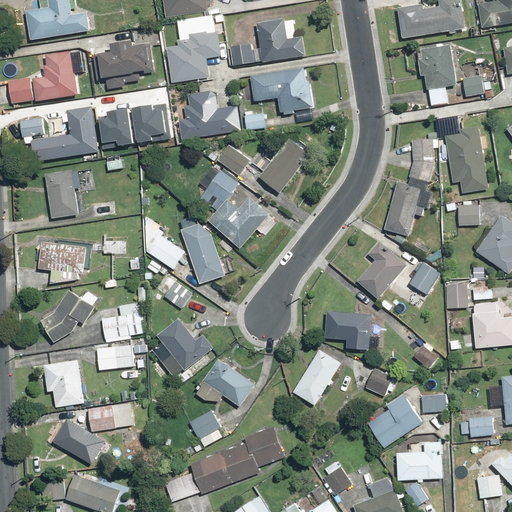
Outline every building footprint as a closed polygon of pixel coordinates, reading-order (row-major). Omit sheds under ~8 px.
[(29,12),(34,41),(94,31),(90,11),(76,14),(74,0),(44,0),(46,9),(29,12)] [(210,7),(209,0),(165,0),(168,13),(210,7)] [(244,0),(218,0),(220,13),(246,9),(244,0)] [(404,36),(468,27),(463,0),(440,0),(441,3),(426,5),(426,2),(400,6),(404,36)] [(511,25),(511,0),(501,0),(501,1),(482,4),(486,29),(511,25)] [(180,21),(181,25),(184,41),(181,42),(182,48),(169,50),(175,84),(213,78),(209,58),(224,55),(218,18),(217,14),(180,21)] [(233,47),(236,66),(268,61),(268,64),(311,58),(308,38),(293,40),(290,18),(261,23),(265,50),(258,51),(257,44),(233,47)] [(116,54),(95,56),(98,84),(110,83),(111,89),(131,87),(131,83),(144,81),(143,75),(159,73),(156,45),(139,46),(138,44),(116,47),(116,54)] [(422,60),(424,76),(429,76),(433,106),(451,104),(449,88),(461,87),(456,45),(425,49),(427,60),(422,60)] [(39,101),(39,104),(82,97),(79,74),(87,72),(84,50),(50,55),(52,67),(49,68),(50,75),(10,81),(14,105),(39,101)] [(283,99),(286,117),(300,115),(299,111),(319,108),(315,82),(309,83),(307,70),(254,77),(258,103),(283,99)] [(464,77),(467,95),(486,91),(483,73),(464,77)] [(193,95),(194,106),(189,107),(190,120),(184,121),(187,140),(245,133),(242,107),(222,110),(219,92),(193,95)] [(137,107),(142,142),(174,137),(168,102),(137,107)] [(37,140),(40,162),(103,152),(96,107),(65,112),(66,122),(72,121),(74,134),(37,140)] [(112,111),(112,116),(104,117),(107,141),(116,140),(117,146),(139,142),(133,108),(112,111)] [(269,113),(246,116),(249,132),(271,129),(269,113)] [(46,119),(23,122),(27,145),(36,144),(35,136),(48,134),(46,119)] [(491,186),(480,124),(461,127),(462,129),(447,131),(456,181),(463,180),(465,191),(491,186)] [(316,153),(294,137),(263,178),(285,194),(316,153)] [(431,217),(438,192),(432,191),(438,162),(437,139),(415,141),(417,163),(413,186),(403,183),(390,231),(414,237),(420,214),(431,217)] [(220,160),(242,176),(256,157),(235,141),(226,154),(218,148),(211,158),(217,163),(220,160)] [(109,163),(110,172),(128,169),(126,161),(109,163)] [(243,183),(225,169),(202,199),(218,212),(210,223),(245,250),(273,214),(254,199),(244,212),(229,200),(243,183)] [(78,171),(50,176),(56,220),(84,216),(78,171)] [(94,205),(96,218),(118,214),(116,201),(94,205)] [(484,205),(461,206),(462,227),(485,227),(484,205)] [(511,220),(506,217),(481,252),(511,274),(511,220)] [(209,224),(184,233),(202,286),(227,278),(209,224)] [(153,253),(158,257),(151,267),(160,274),(167,264),(177,270),(188,254),(164,237),(153,253)] [(383,301),(409,265),(380,244),(371,256),(378,261),(361,285),(383,301)] [(90,248),(46,245),(44,270),(62,271),(61,282),(82,284),(83,274),(88,275),(90,248)] [(445,276),(427,263),(412,285),(430,298),(445,276)] [(497,278),(479,277),(477,300),(495,301),(497,278)] [(196,296),(178,282),(167,296),(185,310),(196,296)] [(472,285),(450,285),(450,309),(472,308),(472,285)] [(83,298),(73,291),(59,313),(44,323),(59,344),(77,333),(84,323),(88,325),(101,308),(98,306),(102,300),(88,290),(83,298)] [(124,317),(105,320),(109,343),(136,339),(135,336),(146,334),(141,303),(122,306),(124,317)] [(503,307),(478,308),(479,349),(511,348),(511,317),(504,318),(503,307)] [(375,316),(331,312),(329,339),(350,341),(350,350),(373,352),(375,316)] [(201,342),(183,319),(161,337),(188,371),(216,348),(207,337),(201,342)] [(437,349),(428,342),(418,355),(434,368),(442,358),(435,353),(437,349)] [(102,349),(103,370),(137,368),(136,346),(102,349)] [(345,364),(323,350),(297,393),(320,407),(345,364)] [(260,383),(221,357),(196,393),(208,402),(222,403),(227,396),(243,407),(260,383)] [(82,362),(48,367),(52,393),(58,392),(61,408),(89,403),(82,362)] [(511,374),(505,375),(506,388),(494,389),(495,400),(508,399),(509,424),(511,423),(511,374)] [(426,425),(407,394),(389,405),(393,412),(374,424),(389,448),(426,425)] [(449,394),(424,396),(426,412),(450,410),(449,394)] [(131,404),(92,410),(96,433),(135,426),(131,404)] [(214,411),(193,425),(207,448),(221,440),(217,433),(225,428),(214,411)] [(496,415),(471,417),(474,438),(498,435),(496,415)] [(107,442),(70,420),(57,443),(84,458),(90,448),(100,454),(107,442)] [(194,463),(198,473),(167,484),(174,503),(204,492),(205,494),(264,473),(261,467),(289,457),(279,427),(248,438),(249,444),(194,463)] [(402,452),(401,479),(446,480),(447,444),(429,443),(429,453),(402,452)] [(511,459),(511,460),(507,456),(497,466),(511,481),(511,459)] [(346,466),(327,477),(338,496),(357,486),(346,466)] [(102,484),(79,475),(69,501),(98,511),(117,511),(121,504),(98,495),(102,484)] [(503,476),(481,476),(481,498),(503,497),(503,476)] [(408,511),(392,478),(373,487),(379,498),(356,508),(358,511),(408,511)] [(66,481),(45,482),(46,502),(67,500),(66,481)] [(419,482),(407,490),(419,508),(432,500),(419,482)] [(272,511),(262,497),(239,511),(272,511)] [(340,511),(333,501),(317,511),(316,511),(340,511)] [(303,511),(297,502),(281,511),(303,511)]
